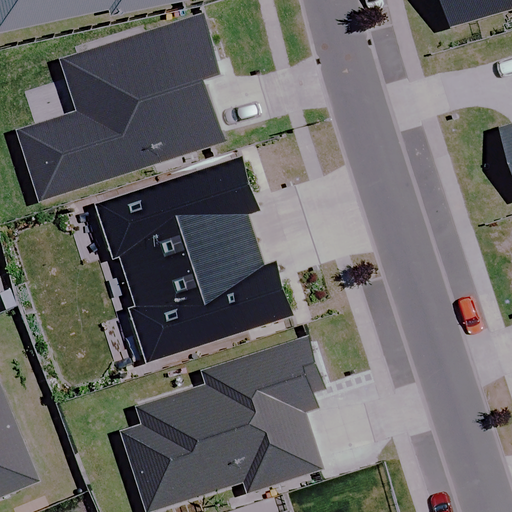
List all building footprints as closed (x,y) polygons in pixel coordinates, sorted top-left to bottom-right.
[(0,0),(0,28),(107,7),(109,12),(166,0),(0,0)] [(511,0),(441,0),(450,30),(511,11),(511,0)] [(19,137),(41,205),(219,147),(199,87),(222,80),(202,18),(63,64),(80,117),(19,137)] [(511,128),(503,132),(511,159),(511,128)] [(129,286),(257,244),(249,220),(257,218),(238,163),(97,209),(114,262),(120,260),(129,286)] [(257,244),(129,286),(137,312),(129,315),(147,367),(292,320),(275,267),(265,270),(257,244)] [(119,437),(144,511),(161,511),(245,485),(248,495),(321,471),(302,415),(329,406),(307,341),(201,375),(206,389),(137,411),(143,429),(119,437)] [(0,389),(0,500),(39,484),(0,389)]
